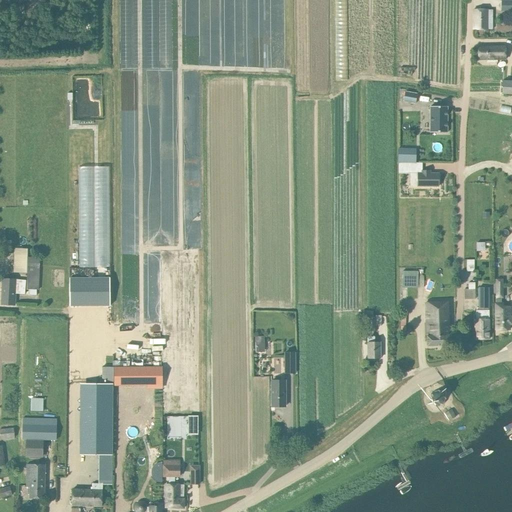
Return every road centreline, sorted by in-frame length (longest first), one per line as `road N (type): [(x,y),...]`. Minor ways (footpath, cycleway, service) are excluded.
road 1 (residential): [(458,367),(470,0)]
road 2 (tertiary): [(230,511),(348,441),(422,377),(458,367)]
